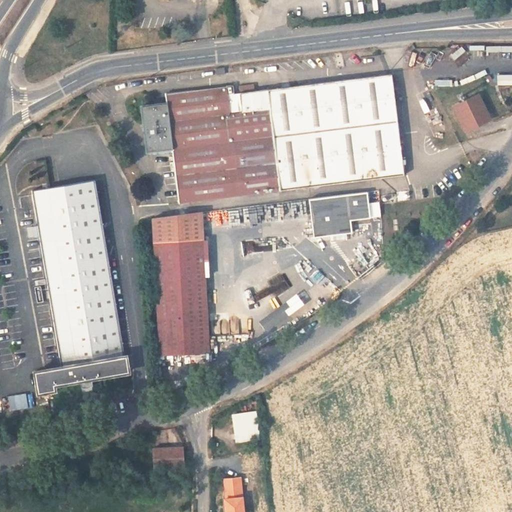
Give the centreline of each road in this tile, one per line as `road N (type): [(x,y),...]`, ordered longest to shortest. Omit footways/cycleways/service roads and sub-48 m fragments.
road 1 (residential): [(194,403),(420,254),(511,148)]
road 2 (secondary): [(54,93),(99,68),(424,29)]
road 3 (unknown): [(497,167),(123,211)]
road 4 (unknown): [(152,416),(123,211)]
road 5 (residential): [(0,462),(194,403)]
road 6 (unknown): [(123,211),(98,161),(74,154),(45,157),(4,183)]
road 7 (unknown): [(33,336),(4,183)]
